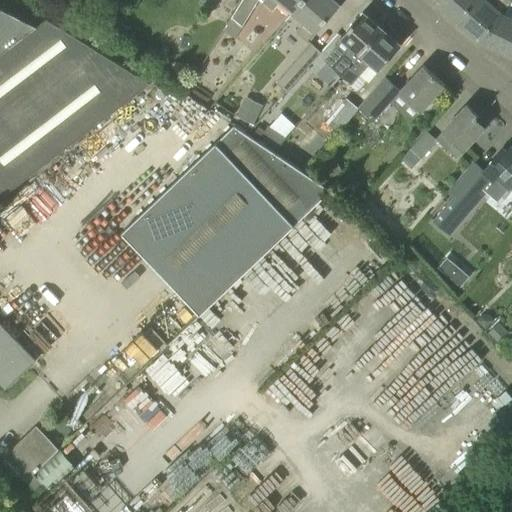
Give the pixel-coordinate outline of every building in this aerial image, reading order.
[(242,0),(231,19),(240,27),(256,0),(242,0)] [(281,3),(294,14),(305,0),(265,0),(262,4),(273,13),(281,3)] [(339,5),(333,0),(305,0),(294,14),(305,24),(297,34),(307,42),(339,5)] [(436,0),(435,1),(457,20),(475,0),(436,0)] [(475,0),(457,20),(477,37),(499,12),(505,7),(511,0),(494,0),(491,4),(486,0),(475,0)] [(0,54),(38,27),(0,8),(0,54)] [(342,76),(382,29),(362,12),(340,38),(349,45),(331,66),(342,76)] [(511,18),(508,17),(499,12),(477,37),(480,41),(511,55),(511,18)] [(240,27),(231,19),(223,32),(233,38),(240,27)] [(48,20),(38,27),(0,54),(0,190),(4,196),(151,83),(48,20)] [(402,45),(382,29),(342,76),(352,84),(361,74),(369,81),(378,71),(379,72),(402,45)] [(308,67),(318,56),(321,53),(310,44),(276,83),(286,92),(308,67)] [(423,65),(400,90),(401,91),(423,110),(445,85),(423,65)] [(374,123),(390,103),(401,91),(400,90),(386,76),(358,108),(374,123)] [(253,125),(263,106),(245,97),(236,116),(253,125)] [(346,98),(324,123),(336,133),(358,108),(346,98)] [(467,105),(443,131),(463,150),(485,126),(476,119),(479,116),(467,105)] [(201,315),(330,191),(331,190),(276,153),(257,140),(234,125),(122,233),(201,315)] [(276,153),(286,138),(267,125),(257,140),(276,153)] [(402,159),(413,168),(421,159),(437,141),(436,139),(427,131),(410,149),(402,159)] [(284,145),(278,152),(287,160),(293,153),(284,145)] [(450,236),(493,186),(511,201),(511,200),(511,146),(505,152),(502,149),(483,171),(473,164),(449,193),(453,197),(433,221),(450,236)] [(338,159),(320,166),(326,180),(343,174),(338,159)] [(455,264),(446,275),(452,279),(461,269),(455,264)] [(495,321),(489,314),(482,314),(476,320),(486,330),(495,321)] [(0,322),(0,384),(5,390),(36,361),(0,322)] [(501,337),(502,330),(498,326),(490,333),(497,341),(501,337)] [(4,457),(26,480),(34,473),(59,448),(36,425),(4,457)] [(44,483),(34,473),(26,480),(36,491),(44,483)]
